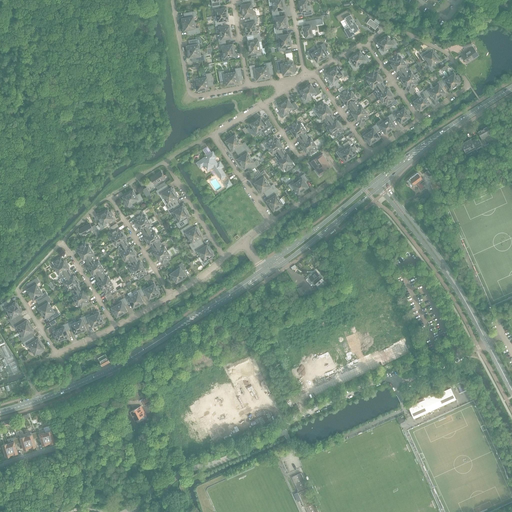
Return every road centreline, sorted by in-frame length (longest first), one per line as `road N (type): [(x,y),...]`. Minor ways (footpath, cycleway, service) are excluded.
road 1 (unclassified): [(487,342),(397,383),(386,377),(287,422),(285,432),(157,486)]
road 2 (unknown): [(511,375),(424,224),(428,207),(476,177)]
road 3 (secondary): [(104,371),(263,272)]
road 4 (residential): [(366,40),(385,28),(411,35),(438,45),(455,64),(466,87),(419,118)]
road 5 (residential): [(271,221),(213,135),(262,104)]
road 6 (residential): [(249,83),(191,93),(172,1)]
road 7 (secondary): [(376,180),(279,256)]
road 8 (secondary): [(283,264),(378,187)]
